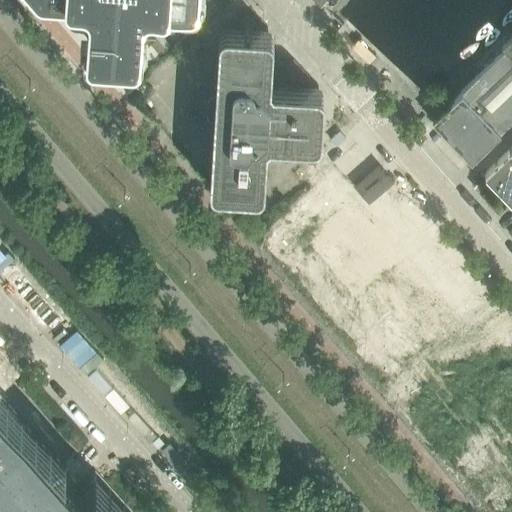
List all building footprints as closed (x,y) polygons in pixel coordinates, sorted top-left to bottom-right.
[(68,0),(81,12),(86,45),(95,57),(142,61),(155,52),(160,7),(201,9),(212,2),(211,0),(68,0)] [(219,34),(216,94),(210,180),(211,183),(212,186),(215,188),(218,189),(256,191),(259,191),(262,189),(264,187),(265,184),(267,141),(270,138),(313,140),(317,140),(319,138),(321,136),(322,133),(324,95),(324,91),(322,89),(320,87),(317,86),(274,83),(271,80),(274,38),(273,34),(272,32),(269,30),(266,29),(228,26),(225,27),(222,28),(220,31),(219,34)] [(350,29),(342,36),(360,57),(370,48),(350,29)] [(432,118),(471,158),(511,119),(511,55),(505,48),(432,118)] [(511,204),(511,145),(485,172),(511,200),(511,204)] [(379,165),(356,185),(368,199),(392,179),(379,165)] [(0,484),(24,511),(133,511),(95,470),(80,483),(75,477),(76,476),(76,475),(77,474),(77,473),(77,471),(77,470),(76,469),(76,468),(75,467),(74,466),(73,466),(72,466),(70,466),(69,466),(67,467),(66,467),(63,463),(66,460),(0,386),(0,484)]
